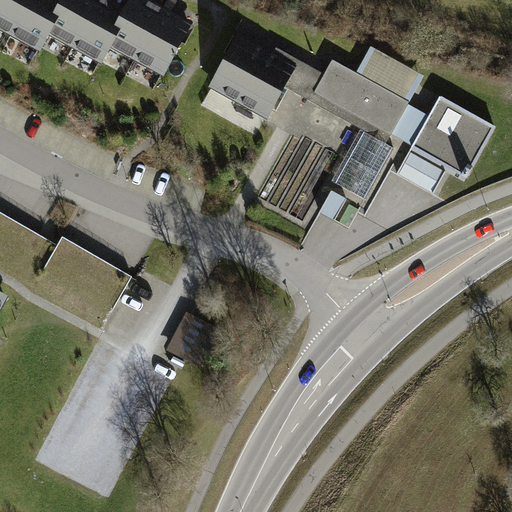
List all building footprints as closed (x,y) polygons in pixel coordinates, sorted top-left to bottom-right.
[(0,0),(0,39),(7,44),(30,0),(0,0)] [(30,0),(7,44),(37,60),(47,41),(69,0),(30,0)] [(104,0),(69,0),(47,41),(75,56),(104,0)] [(104,0),(75,56),(103,70),(109,58),(133,14),(106,0),(104,0)] [(167,15),(140,1),(133,14),(109,58),(137,72),(167,15)] [(162,86),(193,29),(167,15),(137,72),(162,86)] [(285,90),(300,64),(273,49),(269,57),(237,39),(208,89),(266,123),(285,90)] [(332,176),(360,192),(426,78),(369,45),(353,73),(328,59),(319,75),(300,64),(285,90),(358,132),(332,176)] [(496,127),(437,96),(397,171),(434,191),(445,171),(467,182),(496,127)] [(332,194),(322,215),(339,222),(348,201),(332,194)] [(0,315),(8,300),(0,295),(0,315)] [(199,371),(221,332),(189,314),(167,353),(199,371)]
